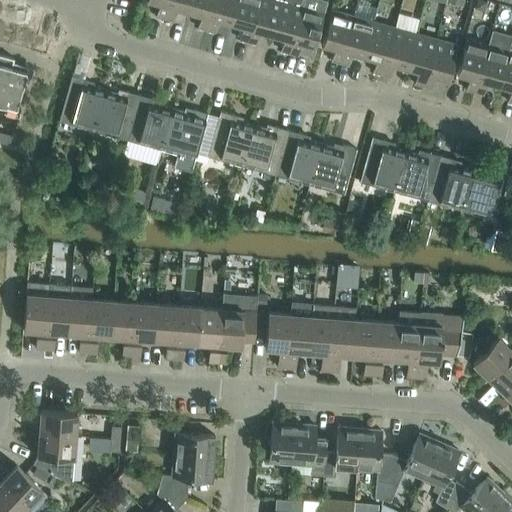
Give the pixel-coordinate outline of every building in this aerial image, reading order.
[(152,0),(159,2),(155,14),(165,17),(169,0),(152,0)] [(189,10),(191,0),(169,0),(165,17),(173,19),(177,7),(189,10)] [(206,28),(213,0),(191,0),(189,10),(200,14),(197,26),(206,28)] [(230,22),(236,0),(213,0),(206,28),(215,31),(218,18),(230,22)] [(236,0),(230,22),(242,25),(238,38),(248,40),(258,0),(236,0)] [(272,33),(281,0),(258,0),(248,40),(256,43),(260,30),(272,33)] [(289,51),(303,4),(303,0),(281,0),(272,33),(283,37),(280,49),(289,51)] [(314,45),(324,10),(303,4),(289,51),(298,54),(302,41),(314,45)] [(340,62),(353,14),(331,8),(321,43),(334,47),(330,59),(340,62)] [(364,55),(374,20),(353,14),(340,62),(349,64),(352,52),(364,55)] [(381,73),(395,26),(374,20),(364,55),(375,58),(372,71),(381,73)] [(405,66),(415,31),(395,26),(381,73),(390,76),(394,63),(405,66)] [(499,84),(508,49),(511,36),(511,35),(491,30),(488,43),(474,90),(484,93),(487,80),(499,84)] [(423,85),(436,37),(415,31),(405,66),(418,70),(414,83),(423,85)] [(458,43),(436,37),(423,85),(432,88),(435,75),(448,78),(458,43)] [(474,90),(488,43),(465,37),(456,71),(469,75),(465,88),(474,90)] [(511,100),(511,50),(508,49),(499,84),(511,87),(507,100),(511,100)] [(16,106),(27,70),(11,65),(13,57),(1,53),(0,55),(0,103),(5,105),(3,112),(18,116),(20,107),(16,106)] [(93,128),(104,88),(83,83),(85,78),(72,74),(59,118),(93,128)] [(127,137),(139,93),(127,90),(125,94),(104,88),(93,128),(127,137)] [(161,146),(171,107),(151,102),(152,97),(139,93),(127,137),(161,146)] [(192,113),(171,107),(161,146),(178,151),(174,165),(191,170),(208,112),(194,109),(192,113)] [(242,163),(253,123),(232,118),(234,112),(221,109),(209,154),(242,163)] [(276,172),(288,128),(276,125),(274,129),(253,123),(242,163),(276,172)] [(309,181),(321,142),(300,136),(301,132),(288,128),(276,172),(309,181)] [(394,188),(405,149),(384,143),(385,139),(371,135),(359,178),(394,188)] [(341,147),(321,142),(309,181),(344,191),(356,147),(342,143),(341,147)] [(428,198),(440,154),(427,150),(425,155),(405,149),(394,188),(428,198)] [(461,207),(472,168),(451,162),(452,158),(440,154),(428,198),(461,207)] [(492,174),(472,168),(461,207),(495,216),(507,173),(494,169),(492,174)] [(349,197),(346,207),(357,210),(360,200),(349,197)] [(419,232),(416,242),(427,245),(428,239),(424,233),(419,232)] [(414,270),(413,281),(422,282),(423,271),(414,270)] [(26,292),(23,327),(46,329),(48,294),(49,283),(27,281),(26,292)] [(71,284),(70,295),(67,331),(89,332),(91,297),(92,286),(71,284)] [(223,291),(221,307),(219,342),(241,344),(242,332),(254,333),(256,309),(257,294),(223,291)] [(67,331),(70,295),(48,294),(46,329),(67,331)] [(110,334),(113,299),(91,297),(89,332),(110,334)] [(132,336),(135,300),(113,299),(110,334),(132,336)] [(287,347),(287,354),(297,355),(297,348),(309,349),(313,301),(291,299),(290,312),(287,347)] [(154,337),(157,302),(135,300),(132,336),(154,337)] [(313,301),(309,349),(322,350),(321,357),(330,357),(330,351),(334,303),(313,301)] [(175,339),(178,304),(157,302),(154,337),(175,339)] [(330,351),(330,357),(331,357),(340,358),(341,352),(352,353),(355,317),(356,305),(334,303),(330,351)] [(197,341),(200,305),(178,304),(175,339),(197,341)] [(219,342),(221,307),(200,305),(197,341),(219,342)] [(398,320),(395,356),(408,357),(408,363),(416,364),(420,311),(399,309),(398,320)] [(266,335),(265,346),(278,347),(278,353),(287,354),(287,347),(290,312),(268,310),(266,335)] [(420,311),(416,364),(417,364),(426,365),(427,359),(440,360),(441,352),(457,353),(457,352),(461,328),(462,326),(443,324),(444,313),(420,311)] [(374,354),(376,319),(355,317),(352,353),(374,354)] [(395,356),(398,320),(376,319),(374,354),(395,356)] [(461,328),(457,352),(469,354),(473,330),(461,328)] [(36,334),(35,346),(45,347),(46,335),(36,334)] [(489,376),(511,351),(511,347),(498,334),(473,361),(489,376)] [(46,335),(45,347),(54,347),(55,336),(46,335)] [(88,351),(89,338),(79,337),(78,350),(88,351)] [(98,339),(89,338),(88,351),(97,351),(98,339)] [(131,354),(132,342),(123,341),(122,353),(131,354)] [(141,342),(132,342),(131,354),(140,355),(141,342)] [(174,357),(175,345),(166,344),(165,356),(174,357)] [(185,346),(175,345),(174,357),(184,358),(185,346)] [(217,361),(218,348),(209,348),(208,360),(217,361)] [(228,349),(218,348),(217,361),(227,361),(228,349)] [(511,351),(489,376),(504,391),(511,383),(511,351)] [(286,366),(287,354),(278,353),(277,365),(286,366)] [(297,355),(287,354),(286,366),(296,367),(297,355)] [(330,369),(331,357),(321,357),(320,369),(330,369)] [(340,358),(331,357),(330,369),(339,370),(340,358)] [(373,373),(373,361),(364,360),(363,372),(373,373)] [(383,361),(373,361),(373,373),(382,373),(383,361)] [(416,376),(417,364),(416,364),(408,363),(406,375),(416,376)] [(426,365),(417,364),(416,376),(425,377),(426,365)] [(75,434),(77,411),(41,408),(39,431),(75,434)] [(291,461),(294,421),(272,419),(269,459),(291,461)] [(294,421),(291,461),(311,463),(311,472),(323,473),(325,447),(324,447),(325,436),(314,435),(315,423),(294,421)] [(139,424),(127,423),(125,448),(137,450),(139,424)] [(120,437),(121,425),(112,424),(111,436),(120,437)] [(357,466),(360,427),(338,425),(336,448),(325,447),(323,473),(335,474),(336,464),(357,466)] [(383,498),(394,454),(393,453),(379,452),(381,429),(360,427),(357,466),(377,468),(375,496),(383,498)] [(71,482),(75,434),(39,431),(37,453),(33,462),(71,482)] [(176,431),(174,452),(213,455),(215,434),(176,431)] [(423,477),(439,440),(419,431),(407,459),(394,454),(383,498),(391,500),(403,469),(423,477)] [(119,450),(120,437),(111,436),(109,449),(119,450)] [(459,448),(439,440),(423,477),(442,485),(436,500),(445,506),(461,482),(450,471),(459,448)] [(212,477),(213,455),(174,452),(172,473),(162,472),(160,482),(186,496),(188,476),(212,477)] [(17,463),(1,480),(27,505),(34,511),(35,511),(51,496),(43,488),(17,463)] [(468,511),(482,511),(503,490),(487,475),(471,492),(461,482),(445,506),(454,511),(461,505),(468,511)] [(20,511),(27,505),(1,480),(0,480),(0,508),(3,511),(20,511)] [(180,511),(175,508),(186,496),(160,482),(157,492),(164,499),(151,511),(180,511)] [(511,511),(511,498),(503,490),(482,511),(511,511)] [(275,509),(292,510),(301,510),(302,498),(275,496),(275,509)]
